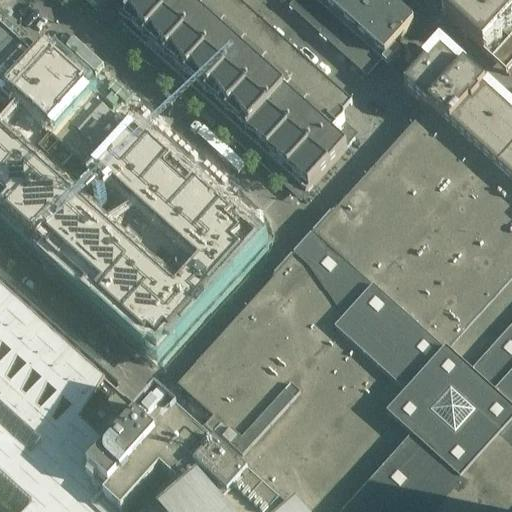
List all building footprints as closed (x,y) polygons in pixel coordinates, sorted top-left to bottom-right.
[(83,0),(98,13),(109,0),(83,0)] [(357,142),(355,140),(345,130),(346,128),(346,125),(345,122),(342,121),(341,120),(353,107),(234,0),(144,0),(116,33),(303,201),(357,142)] [(277,0),(368,81),(383,64),(386,60),(392,65),(401,55),(395,50),(420,22),(419,21),(395,0),(277,0)] [(511,0),(458,0),(442,17),(484,55),(500,37),(511,47),(511,0)] [(48,72),(0,29),(0,126),(47,73),(48,72)] [(511,511),(511,117),(490,97),(440,53),(405,92),(429,113),(314,239),(314,240),(307,248),(178,391),(220,428),(236,440),(216,463),(270,511),(511,511)] [(56,65),(0,128),(0,219),(157,360),(254,252),(135,144),(85,200),(39,160),(91,100),(56,65)] [(96,114),(99,110),(91,102),(58,141),(41,160),(85,199),(125,154),(135,141),(127,134),(124,138),(96,114)] [(0,511),(270,511),(216,463),(159,412),(113,462),(72,425),(98,395),(107,402),(119,389),(0,281),(0,511)]
